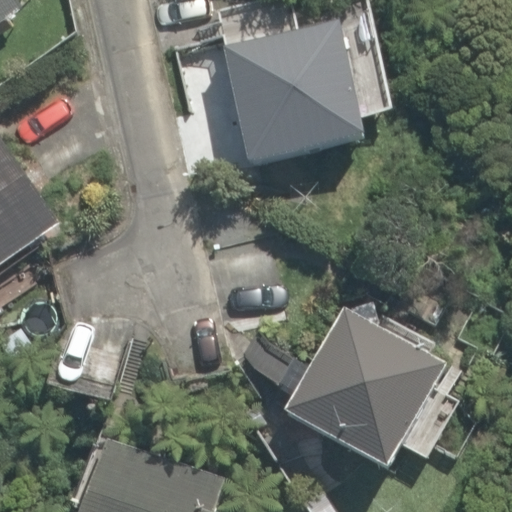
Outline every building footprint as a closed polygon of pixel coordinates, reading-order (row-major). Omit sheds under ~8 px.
[(0,0),(0,9),(12,0),(0,0)] [(326,0),(305,0),(216,18),(247,166),(356,143),(326,0)] [(0,251),(39,226),(0,166),(0,251)] [(430,340),(332,285),(274,389),(373,443),(430,340)] [(200,511),(214,471),(77,424),(46,511),(200,511)]
